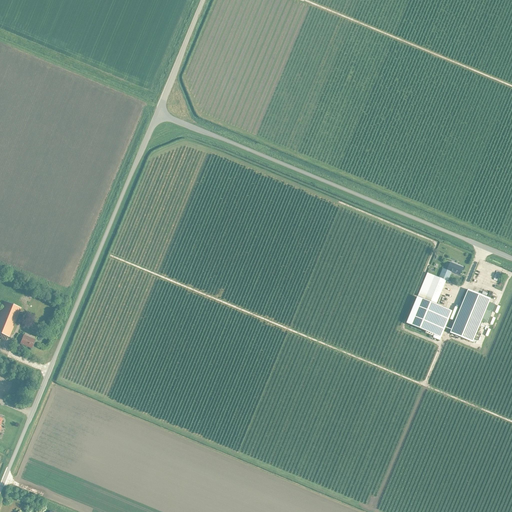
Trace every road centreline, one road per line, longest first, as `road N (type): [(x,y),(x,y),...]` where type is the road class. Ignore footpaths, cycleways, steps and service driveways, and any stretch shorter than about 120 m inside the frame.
road 1 (unclassified): [(0,487),(154,112)]
road 2 (unclassified): [(511,259),(154,112)]
road 3 (unclassified): [(154,112),(201,0)]
